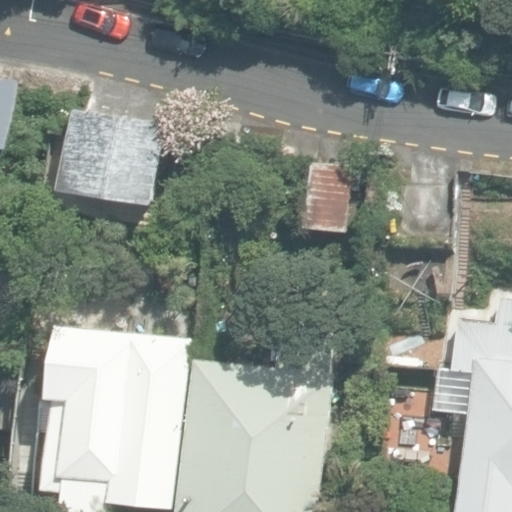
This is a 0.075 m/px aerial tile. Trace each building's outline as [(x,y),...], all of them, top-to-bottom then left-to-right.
[(0,149),(16,152),(25,79),(0,76),(0,149)] [(70,238),(163,252),(176,170),(83,156),(70,238)] [(308,248),(358,254),(366,187),(316,182),(308,248)] [(511,511),(511,298),(502,297),(499,323),(463,319),(458,366),(442,364),(438,409),(475,413),(464,511),(511,511)] [(73,509),(98,511),(126,511),(128,500),(179,506),(199,338),(64,322),(55,397),(63,398),(53,488),(75,491),(73,509)] [(330,511),(345,372),(336,372),(340,335),(289,330),(285,367),(203,358),(187,511),(330,511)]
